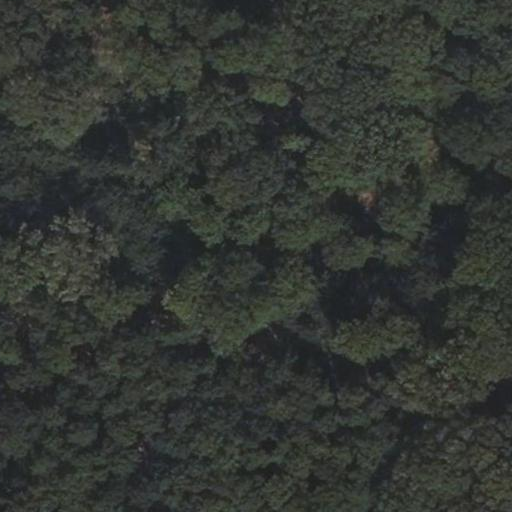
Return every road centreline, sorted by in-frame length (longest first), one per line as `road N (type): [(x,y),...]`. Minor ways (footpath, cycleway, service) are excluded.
road 1 (track): [(0,269),(494,405)]
road 2 (track): [(494,405),(486,0)]
